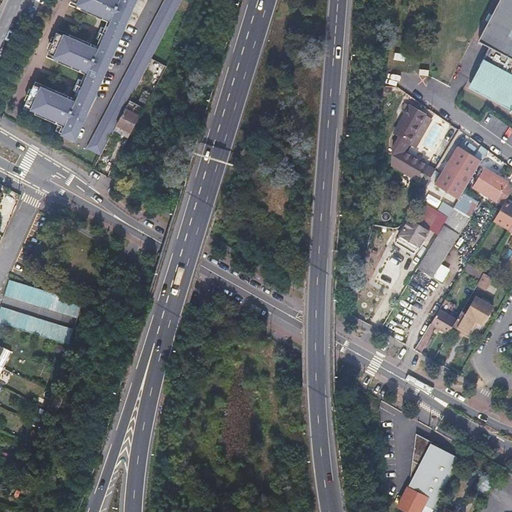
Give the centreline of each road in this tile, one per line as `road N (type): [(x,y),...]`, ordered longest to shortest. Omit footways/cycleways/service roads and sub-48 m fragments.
road 1 (motorway): [(329,511),(316,380),(317,275),(338,0)]
road 2 (secondary): [(421,389),(128,224)]
road 3 (motorway): [(263,0),(173,292)]
road 4 (motorway): [(173,292),(95,511)]
road 5 (motorway): [(173,292),(133,511)]
road 6 (residential): [(405,78),(511,153)]
